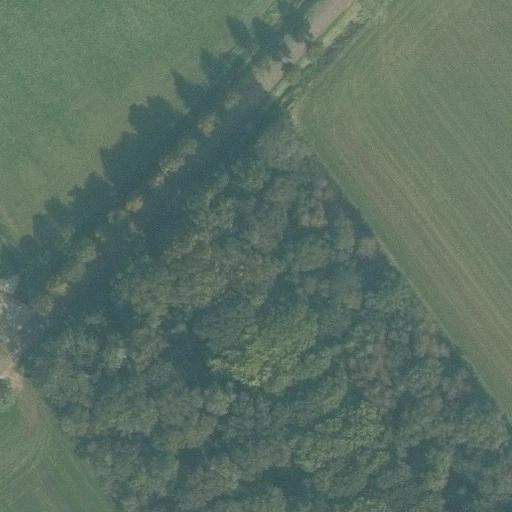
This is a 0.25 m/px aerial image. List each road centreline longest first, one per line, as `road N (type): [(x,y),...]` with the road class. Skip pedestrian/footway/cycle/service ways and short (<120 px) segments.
road 1 (tertiary): [(0,363),(337,0)]
road 2 (track): [(206,255),(236,257),(422,511)]
road 3 (track): [(392,511),(206,255)]
